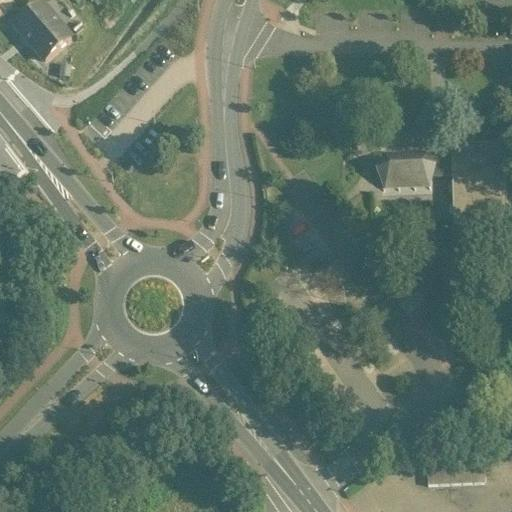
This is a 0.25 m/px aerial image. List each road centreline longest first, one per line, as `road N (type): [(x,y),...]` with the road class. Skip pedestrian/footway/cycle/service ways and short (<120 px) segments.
road 1 (unclassified): [(231,25),(305,49),(511,49)]
road 2 (tertiary): [(230,186),(223,102),(231,25)]
road 3 (secondary): [(38,161),(108,285)]
road 4 (secondary): [(139,260),(38,161)]
road 5 (secondary): [(265,451),(196,331)]
road 6 (secondary): [(169,354),(265,451)]
road 7 (tertiary): [(106,327),(31,426)]
road 8 (tertiary): [(31,426),(131,353)]
road 9 (tertiary): [(201,298),(232,249),(230,186)]
